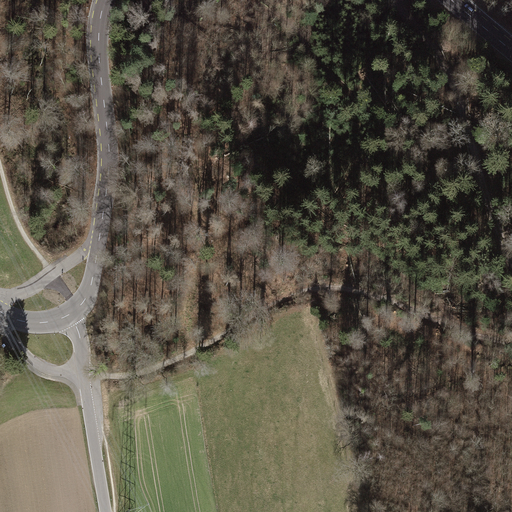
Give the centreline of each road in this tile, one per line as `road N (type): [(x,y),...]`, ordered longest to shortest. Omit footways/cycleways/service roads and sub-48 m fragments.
road 1 (tertiary): [(104,0),(95,27),(100,182),(89,283),(67,314)]
road 2 (track): [(334,288),(345,305),(386,320),(414,344),(467,411),(506,468),(510,511)]
road 3 (track): [(395,0),(441,56),(511,258)]
road 4 (track): [(82,376),(123,375),(201,349),(295,291),(334,288)]
road 5 (unclassified): [(67,314),(80,347),(103,511)]
road 6 (track): [(334,288),(387,297),(511,343)]
